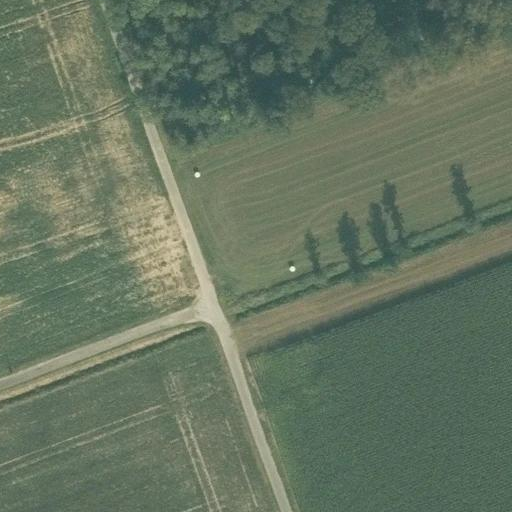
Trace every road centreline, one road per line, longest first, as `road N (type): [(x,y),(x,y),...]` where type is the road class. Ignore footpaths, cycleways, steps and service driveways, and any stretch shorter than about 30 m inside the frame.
road 1 (track): [(103,0),(285,511)]
road 2 (track): [(0,383),(212,304)]
